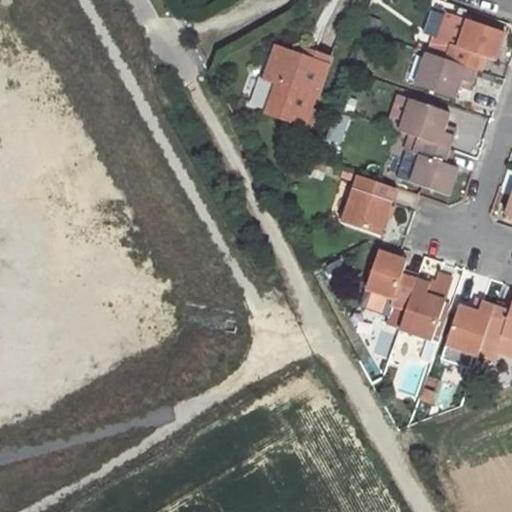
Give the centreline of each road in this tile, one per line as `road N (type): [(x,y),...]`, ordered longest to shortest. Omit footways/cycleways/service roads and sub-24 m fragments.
road 1 (track): [(427,511),(291,267)]
road 2 (residential): [(511,110),(469,233),(511,246)]
